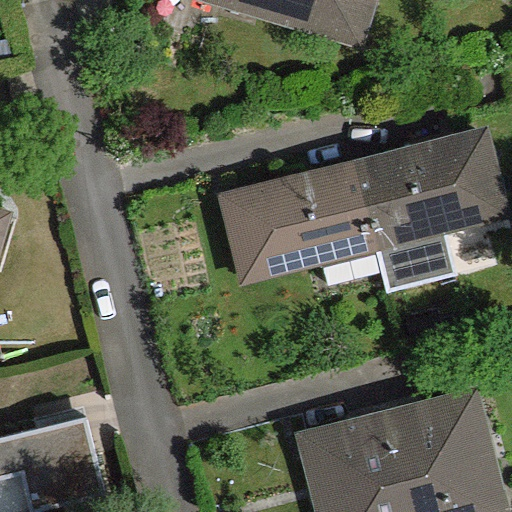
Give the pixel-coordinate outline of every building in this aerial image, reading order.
[(377,0),(211,0),(364,44),(377,0)] [(486,132),(223,195),(244,284),(507,221),(486,132)] [(0,210),(0,255),(13,214),(0,210)] [(509,511),(476,389),(301,434),(321,511),(509,511)] [(0,507),(101,482),(81,402),(0,422),(0,507)]
